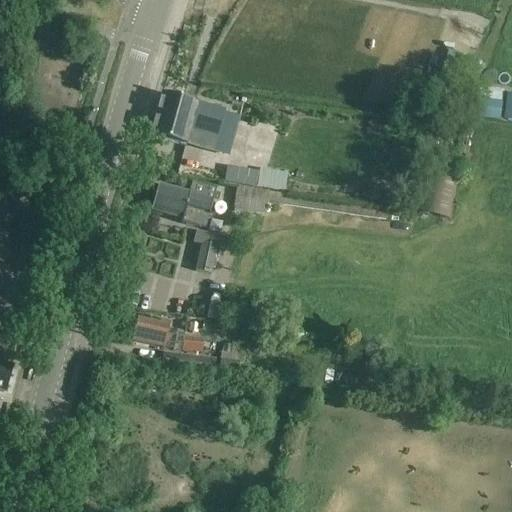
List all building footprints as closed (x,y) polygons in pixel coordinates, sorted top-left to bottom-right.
[(503,89),(511,91),(511,69),(509,69),(503,89)] [(162,96),(151,138),(186,148),(191,132),(217,140),(225,112),(162,96)] [(189,196),(177,193),(158,187),(151,213),(182,222),(181,226),(198,230),(198,229),(205,231),(216,191),(192,184),(189,196)] [(237,189),(233,212),(265,217),(268,194),(237,189)] [(195,273),(211,277),(217,250),(225,252),(227,240),(195,233),(193,245),(201,246),(195,273)] [(132,343),(152,347),(173,352),(201,356),(203,343),(183,340),(183,341),(167,338),(169,326),(137,319),(132,343)] [(0,392),(4,394),(10,370),(1,368),(4,358),(0,356),(0,392)] [(215,361),(164,356),(162,369),(213,375),(215,361)] [(156,452),(181,460),(207,466),(225,471),(239,422),(216,415),(216,414),(170,402),(156,452)] [(207,466),(181,460),(175,483),(149,475),(141,506),(163,511),(167,511),(172,496),(190,501),(194,489),(200,490),(207,466)]
